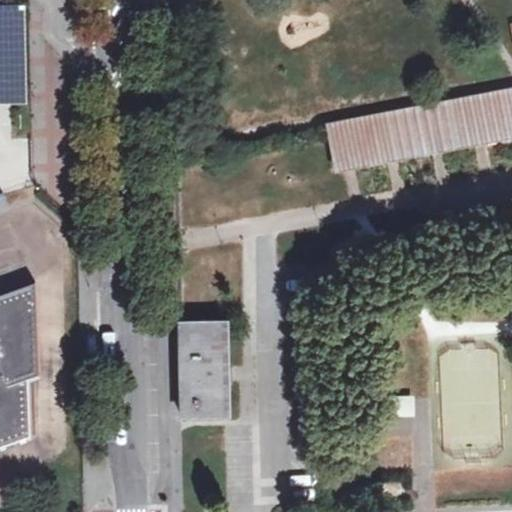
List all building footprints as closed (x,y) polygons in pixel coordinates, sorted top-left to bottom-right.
[(0,100),(9,100),(17,100),(15,7),(0,7),(0,100)] [(331,150),(335,171),(342,169),(349,168),(355,167),(386,161),(392,160),(398,159),(429,153),(435,152),(443,150),(474,144),(479,143),(485,142),(511,137),(511,90),(327,125),(331,150)] [(0,451),(30,441),(30,382),(41,378),(37,286),(0,299),(0,451)] [(200,324),(176,325),(180,417),(203,416),(225,415),(224,382),(223,367),(221,323),(200,324)] [(96,351),(95,336),(87,336),(87,351),(96,351)] [(369,415),(406,414),(406,401),(369,401),(369,415)]
